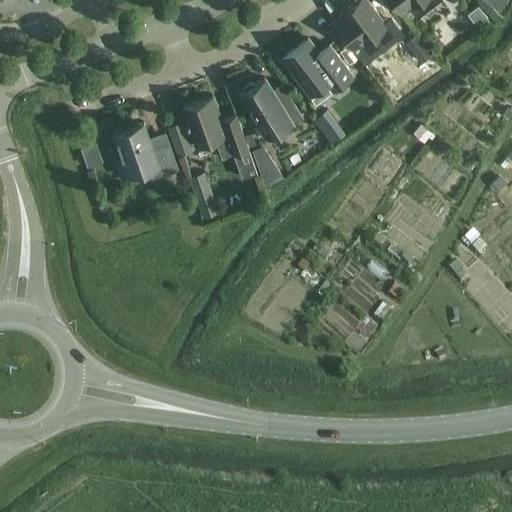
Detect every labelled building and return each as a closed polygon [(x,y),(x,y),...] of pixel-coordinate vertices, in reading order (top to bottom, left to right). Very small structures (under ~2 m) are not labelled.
[(334,21),(348,39),(355,48),(364,42),(387,25),(368,0),(356,0),(341,12),(343,14),(334,21)] [(392,0),(402,12),(409,7),(417,17),(441,0),(392,0)] [(416,33),(406,41),(421,61),(431,53),(416,33)] [(283,57),(311,93),(327,81),(333,89),(353,73),(330,43),(319,51),(308,37),(283,57)] [(348,44),(340,50),(349,62),(357,56),(348,44)] [(243,89),(241,91),(250,105),(248,106),(267,137),(302,116),(289,94),(278,100),(264,77),(255,82),(251,81),(244,85),(243,89)] [(194,102),(183,106),(188,120),(186,121),(188,125),(189,124),(191,130),(196,143),(199,143),(202,144),(204,143),(210,141),(211,139),(211,138),(214,137),(215,137),(218,145),(222,156),(234,152),(234,153),(242,177),(257,171),(249,148),(237,114),(235,115),(221,120),(216,104),(213,96),(194,102)] [(326,107),(313,118),(331,141),(344,131),(326,107)] [(183,120),(168,125),(178,154),(193,149),(183,120)] [(123,156),(116,158),(123,176),(149,167),(153,176),(177,167),(167,140),(152,145),(143,121),(115,131),(123,156)] [(82,146),(81,146),(88,166),(89,165),(93,164),(87,144),(82,146)] [(269,153),(260,159),(275,181),(283,175),(269,153)] [(205,169),(189,175),(195,195),(202,215),(219,210),(205,169)] [(500,173),(490,183),(497,190),(506,180),(500,173)]
